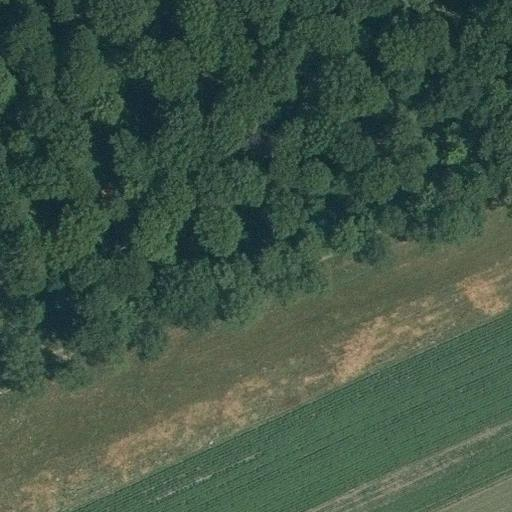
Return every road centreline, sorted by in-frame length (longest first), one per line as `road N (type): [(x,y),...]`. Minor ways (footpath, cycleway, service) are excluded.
road 1 (track): [(511,183),(42,362)]
road 2 (track): [(0,239),(42,362)]
